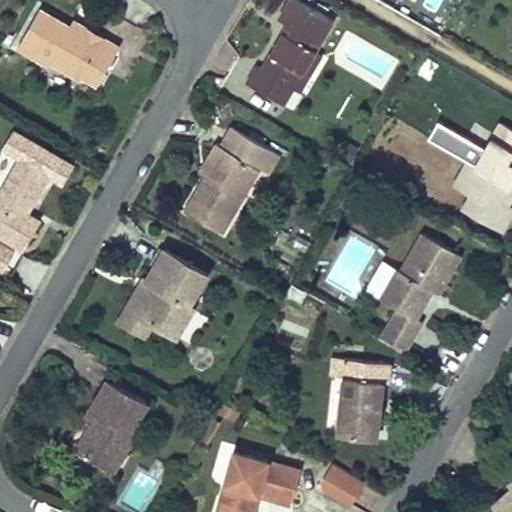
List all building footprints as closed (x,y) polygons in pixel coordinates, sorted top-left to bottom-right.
[(81,25),(65,15),(38,0),(33,0),(12,36),(43,55),(45,52),(75,70),(78,66),(95,77),(111,48),(95,39),(100,29),(84,20),(81,25)] [(292,89),(315,49),(334,17),(306,0),(287,0),(279,15),(287,20),(294,24),(286,36),(280,33),(261,69),(254,66),(244,85),(281,107),(292,89)] [(68,9),(65,15),(81,25),(84,20),(68,9)] [(294,24),(287,20),(280,33),(286,36),(294,24)] [(95,39),(111,48),(116,40),(100,29),(95,39)] [(322,54),(315,49),(292,89),(299,93),(322,54)] [(511,181),(511,124),(506,121),(499,136),(486,130),(471,158),(511,181)] [(218,145),(213,142),(206,154),(212,157),(201,176),(180,211),(220,234),(258,167),(267,173),(279,154),(231,125),(218,145)] [(478,125),(462,154),(471,158),(486,130),(478,125)] [(0,236),(20,247),(35,218),(20,210),(13,206),(18,196),(26,200),(43,170),(59,178),(69,159),(9,127),(0,146),(15,153),(0,178),(0,236)] [(212,157),(206,154),(195,171),(201,176),(212,157)] [(503,200),(511,185),(511,184),(511,181),(471,158),(462,154),(449,178),(468,189),(492,202),(496,196),(503,200)] [(496,196),(492,202),(468,189),(460,204),(499,226),(511,204),(503,200),(496,196)] [(18,196),(13,206),(20,210),(26,200),(18,196)] [(387,317),(413,332),(421,317),(414,313),(430,286),(437,290),(460,251),(419,228),(397,268),(394,266),(378,293),(395,303),(387,317)] [(202,274),(159,249),(142,279),(147,282),(130,312),(149,323),(173,337),(190,307),(185,304),(202,274)] [(147,282),(142,279),(116,322),(142,336),(149,323),(130,312),(147,282)] [(387,317),(378,333),(404,348),(413,332),(387,317)] [(347,369),(349,348),(336,346),(334,369),(347,369)] [(387,375),(389,354),(349,348),(347,369),(340,425),(374,429),(382,374),(387,375)] [(139,407),(100,386),(83,415),(90,418),(84,429),(68,455),(107,477),(127,442),(121,439),(139,407)] [(90,418),(83,415),(77,425),(84,429),(90,418)] [(235,446),(217,511),(246,511),(254,486),(259,480),(295,489),(302,464),(235,446)] [(345,500),(358,477),(335,463),(321,487),(345,500)] [(511,511),(511,478),(511,480),(511,481),(511,486),(496,501),(506,511),(511,511)] [(254,486),(246,511),(253,511),(260,487),(293,496),(295,489),(259,480),(254,486)]
